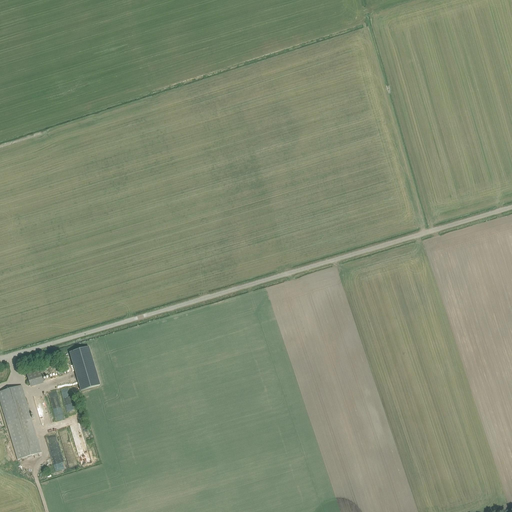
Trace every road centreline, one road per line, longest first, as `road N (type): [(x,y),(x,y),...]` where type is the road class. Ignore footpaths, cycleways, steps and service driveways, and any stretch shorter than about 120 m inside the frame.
road 1 (unclassified): [(0,358),(511,207)]
road 2 (unknown): [(10,355),(45,441),(36,470),(47,511)]
